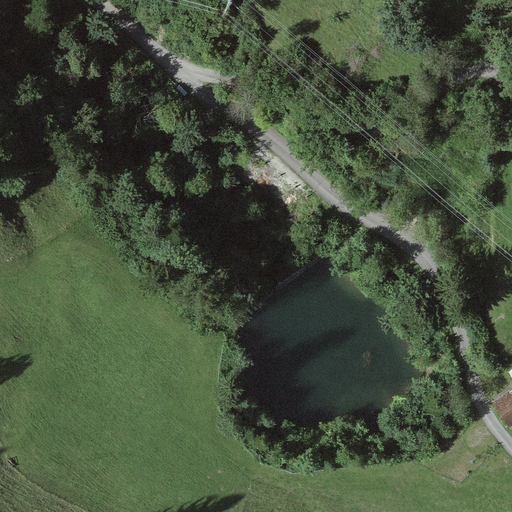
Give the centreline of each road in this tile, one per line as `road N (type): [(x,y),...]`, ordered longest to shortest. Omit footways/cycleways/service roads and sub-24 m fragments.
road 1 (unclassified): [(180,74),(329,192),(431,258),(492,423),(511,444)]
road 2 (unclassified): [(180,74),(196,72),(353,130),(380,129),(471,72),(511,83)]
